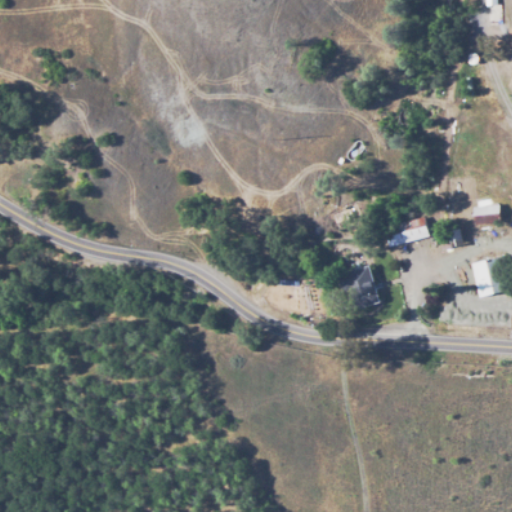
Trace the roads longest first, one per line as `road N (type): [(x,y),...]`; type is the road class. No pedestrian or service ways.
road 1 (tertiary): [(511,349),(332,342),(260,316),(192,272),(50,235),(0,204)]
road 2 (track): [(332,342),(366,511)]
